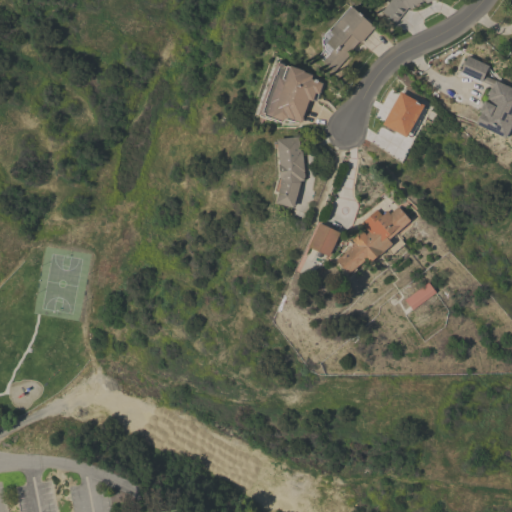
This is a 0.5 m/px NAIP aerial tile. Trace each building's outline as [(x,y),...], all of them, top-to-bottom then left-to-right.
[(430,0),(425,3),(424,0),(409,8),(408,7),(406,8),(395,23),(380,12),(388,0),(430,0)] [(359,43),(355,39),(348,48),(348,50),(350,52),(333,71),(322,61),(329,53),(324,49),(324,45),(322,44),(322,39),(323,38),(323,34),(328,29),(330,30),(351,6),(374,27),(359,43)] [(487,65),(483,74),(511,87),(511,124),(510,125),(509,127),(511,128),(507,136),(505,135),(504,138),(474,124),(480,112),(478,111),(483,101),(487,103),(489,100),(485,98),(487,94),(487,92),(489,88),(491,87),(492,85),(481,80),(481,81),(480,81),(479,83),(459,73),(460,71),(459,71),(466,55),(487,65)] [(286,65),(286,64),(303,70),(302,72),(311,75),(310,79),(321,82),(321,84),(322,84),(320,89),(322,90),(321,95),(318,94),(315,101),(310,99),(306,111),(304,110),(300,122),(287,117),(286,118),(283,117),(281,122),(257,113),(262,102),(261,102),(272,72),(276,62),(286,65)] [(419,102),(420,100),(425,103),(423,107),(425,109),(410,137),(406,135),(405,137),(381,123),(399,91),(419,102)] [(293,207),(275,202),(278,191),(274,190),(278,177),(279,177),(278,163),(277,147),(273,148),(273,141),(276,141),(276,138),(298,136),(300,152),(302,151),(304,171),(302,171),(304,172),(304,176),(303,177),(303,180),(299,180),(300,182),(293,207)] [(387,239),(391,243),(378,255),(378,254),(369,262),(365,258),(354,268),(356,269),(351,274),(349,272),(348,274),(335,260),(355,243),(351,239),(362,230),(365,234),(368,232),(360,222),(376,209),(381,215),(386,210),(389,213),(397,206),(409,220),(387,239)] [(328,256),(307,246),(318,222),(339,232),(328,256)] [(411,309),(404,299),(428,282),(435,292),(411,309)]
